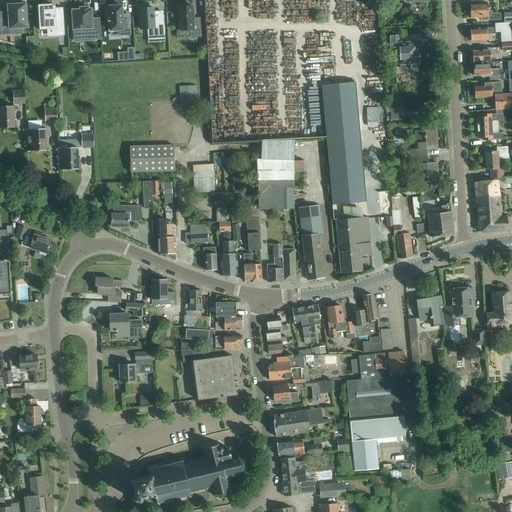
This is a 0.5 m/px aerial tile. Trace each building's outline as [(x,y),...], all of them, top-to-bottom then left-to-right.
[(0,16),(0,29),(0,35),(10,34),(10,28),(27,27),(26,3),(8,4),(8,16),(0,16)] [(179,7),(180,30),(190,30),(191,38),(201,37),(200,17),(193,18),(192,6),(190,6),(189,4),(182,4),(181,6),(179,7)] [(481,20),(488,19),(488,20),(500,19),(500,13),(491,14),(491,15),(488,15),(488,4),(480,4),(470,4),(470,18),(481,17),(481,20)] [(38,5),(39,30),(40,30),(40,28),(54,28),(55,34),(63,34),(64,36),(63,7),(62,7),(62,10),(54,11),(54,8),(54,5),(38,6),(38,5)] [(107,21),(107,22),(110,22),(110,30),(119,30),(119,36),(131,35),(130,19),(123,19),(122,5),(110,6),(105,6),(105,9),(106,21),(107,21)] [(80,10),(72,10),(73,34),(87,33),(88,40),(101,40),(99,18),(91,18),(91,9),(88,9),(88,7),(80,8),(80,10)] [(148,29),(149,37),(165,36),(163,14),(154,15),(154,9),(138,10),(139,30),(148,29)] [(472,41),(482,41),(487,40),(487,34),(495,34),(495,32),(500,32),(501,42),(511,41),(510,22),(494,23),(495,27),(481,28),(471,29),(472,41)] [(417,71),(419,69),(419,64),(420,64),(419,51),(421,51),(420,41),(399,42),(399,35),(390,36),(390,51),(399,50),(400,65),(411,64),(411,69),(413,71),(417,71)] [(502,54),(511,53),(511,45),(511,43),(502,43),(502,54)] [(473,63),(490,62),(490,55),(499,55),(499,48),(493,48),(483,49),(483,50),(472,51),(473,63)] [(490,62),(473,63),(473,75),(484,75),(484,76),(494,76),(500,75),(500,69),(490,69),(490,62)] [(355,82),(322,85),(332,205),(366,202),(355,82)] [(501,82),(494,83),(484,83),(484,85),(474,85),(475,98),(485,97),(492,97),(491,88),(494,88),(494,89),(501,89),(501,82)] [(180,86),(181,106),(198,105),(197,85),(180,86)] [(13,104),(25,103),(25,90),(12,91),(13,104)] [(495,110),(511,108),(511,93),(494,95),(495,110)] [(391,118),(404,118),(403,102),(390,103),(391,118)] [(0,106),(0,128),(15,128),(14,118),(14,106),(0,106)] [(382,107),(367,108),(368,118),(368,125),(379,124),(379,117),(382,117),(382,107)] [(45,122),(57,121),(57,108),(44,109),(45,122)] [(476,128),(491,127),(491,121),(503,120),(502,114),(491,114),(483,115),(483,117),(476,118),(476,128)] [(26,129),(27,141),(27,151),(46,151),(45,124),(41,124),(42,129),(26,129)] [(492,133),(491,127),(476,128),(477,138),(482,137),(482,140),(492,140),(502,139),(502,132),(492,133)] [(410,157),(427,156),(427,149),(436,149),(435,130),(415,131),(416,149),(410,150),(410,157)] [(81,147),(94,147),(93,134),(81,134),(81,147)] [(259,182),(294,181),(294,172),(304,172),(304,160),(294,160),(294,140),(262,140),(263,158),(258,159),(259,182)] [(58,143),(58,160),(59,170),(78,169),(78,159),(77,147),(68,148),(68,144),(66,143),(58,143)] [(175,144),(130,145),(130,171),(175,170),(175,144)] [(498,168),(498,159),(497,155),(508,154),(507,146),(496,147),(497,152),(495,152),(485,152),(486,169),(491,169),(491,178),(503,178),(503,168),(498,168)] [(427,163),(427,156),(410,157),(410,164),(416,164),(418,182),(428,182),(438,181),(437,162),(427,163)] [(213,164),(193,165),(195,192),(215,191),(213,164)] [(475,182),(479,232),(508,230),(507,217),(500,218),(497,180),(475,182)] [(144,193),(152,193),(151,181),(143,181),(144,193)] [(294,181),(259,182),(260,210),(293,209),(293,188),(294,188),(294,181)] [(442,213),(428,214),(431,237),(453,235),(449,204),(447,204),(447,206),(442,206),(442,213)] [(299,207),(306,270),(307,280),(324,278),(323,268),(319,234),(322,233),(319,205),(299,207)] [(109,211),(108,218),(111,218),(111,226),(128,227),(128,221),(140,221),(141,207),(115,206),(115,212),(109,211)] [(401,208),(392,209),(394,225),(403,225),(401,208)] [(167,253),(166,222),(165,210),(160,210),(160,224),(160,237),(158,237),(158,243),(159,253),(167,253)] [(248,251),(260,250),(259,232),(258,217),(246,218),(247,233),(248,251)] [(368,217),(364,217),(336,220),(338,246),(354,245),(354,248),(370,246),(368,217)] [(168,222),(166,222),(167,253),(175,253),(175,243),(175,237),(172,237),(171,221),(168,221),(168,222)] [(190,226),(190,233),(184,233),(185,243),(207,242),(206,225),(190,226)] [(398,249),(399,259),(412,257),(411,247),(409,233),(401,234),(401,231),(403,231),(402,225),(400,225),(393,226),(394,237),(396,237),(398,249)] [(19,226),(15,237),(23,240),(22,243),(31,246),(30,248),(36,250),(33,257),(44,261),(46,255),(46,253),(47,254),(51,240),(44,238),(45,236),(35,232),(34,235),(34,234),(33,237),(25,235),(27,228),(19,226)] [(229,275),(228,241),(222,241),(223,254),(220,254),(221,265),(221,275),(229,275)] [(228,241),(229,275),(238,275),(237,265),(237,253),(234,253),(233,241),(228,241)] [(283,280),(296,280),(295,249),(282,249),(282,244),(273,244),(273,258),(274,258),(274,264),(267,264),(267,272),(267,282),(283,281),(283,280)] [(371,254),(370,246),(354,248),(354,245),(338,246),(340,263),(341,273),(362,271),(360,255),(371,254)] [(217,269),(216,259),(216,247),(203,247),(203,254),(205,254),(206,270),(217,269)] [(243,254),(244,271),(244,281),(250,281),(250,282),(261,282),(261,272),(260,264),(253,264),(252,254),(243,254)] [(0,292),(10,292),(10,293),(11,293),(10,279),(9,275),(10,275),(9,264),(9,261),(9,260),(8,260),(8,262),(0,263),(0,261),(0,260),(0,292)] [(95,286),(97,286),(97,294),(108,295),(107,301),(121,302),(121,292),(115,292),(115,287),(113,287),(113,279),(95,278),(95,286)] [(151,280),(151,305),(175,305),(175,292),(167,292),(167,280),(167,279),(151,279),(151,280)] [(471,299),(473,299),(473,297),(472,287),(451,289),(452,306),(445,306),(446,316),(447,325),(454,325),(453,316),(472,314),(471,299)] [(190,291),(190,311),(201,311),(201,291),(190,291)] [(511,321),(511,301),(511,291),(492,293),(494,314),(486,314),(486,324),(511,321)] [(364,310),(366,324),(372,323),(371,318),(374,317),(371,294),(362,295),(364,310)] [(442,307),(442,304),(440,294),(416,298),(418,308),(419,318),(430,316),(432,326),(443,324),(440,307),(442,307)] [(235,303),(215,303),(216,317),(217,317),(217,323),(215,323),(216,330),(232,330),(242,330),(242,327),(241,325),(241,316),(236,316),(235,303)] [(318,304),(305,306),(307,321),(309,333),(315,332),(313,325),(321,324),(320,319),(319,314),(318,304)] [(307,321),(305,306),(292,309),(293,319),(294,323),(301,322),(304,338),(310,337),(309,333),(307,321)] [(327,308),(329,321),(327,321),(330,338),(337,337),(336,331),(345,329),(346,334),(353,333),(351,322),(345,322),(344,321),(343,321),(341,306),(327,308)] [(364,310),(353,311),(355,321),(357,337),(369,335),(368,333),(369,332),(366,324),(364,310)] [(129,313),(120,314),(110,314),(110,331),(119,330),(120,336),(130,336),(129,313)] [(208,329),(208,317),(184,315),(183,325),(208,329)] [(280,329),(280,330),(281,329),(281,330),(287,330),(287,325),(281,326),(280,318),(266,319),(267,331),(280,329)] [(209,330),(186,329),(185,339),(209,340),(209,330)] [(267,331),(265,331),(267,342),(281,341),(281,342),(286,341),(286,337),(280,337),(280,330),(280,329),(267,331)] [(473,345),(486,345),(485,329),(472,330),(473,345)] [(241,335),(223,336),(214,336),(215,349),(242,348),(241,335)] [(281,348),(281,342),(281,341),(267,342),(268,354),(281,352),(281,353),(287,353),(287,348),(281,348)] [(381,342),(370,343),(371,352),(382,351),(381,342)] [(418,343),(410,343),(411,351),(412,365),(413,371),(421,370),(419,350),(418,343)] [(215,349),(181,351),(182,363),(192,361),(196,390),(198,400),(237,395),(237,392),(238,392),(238,391),(237,391),(236,387),(237,386),(236,386),(236,381),(237,381),(237,380),(235,381),(235,376),(236,376),(236,375),(235,375),(232,355),(224,356),(223,356),(222,349),(215,349)] [(376,378),(361,379),(346,381),(349,411),(402,405),(409,405),(404,351),(374,354),(376,378)] [(133,360),(133,364),(119,365),(120,382),(126,382),(126,383),(128,383),(128,382),(135,382),(135,373),(141,373),(141,369),(152,368),(152,360),(154,360),(154,353),(131,354),(132,360),(133,360)] [(278,363),(268,364),(270,380),(279,379),(291,378),(291,377),(292,377),(293,383),(305,382),(304,375),(302,375),(301,367),(305,367),(303,354),(289,356),(290,361),(278,363)] [(376,378),(374,354),(359,355),(361,379),(376,378)] [(21,370),(28,370),(38,369),(36,355),(9,358),(10,364),(20,363),(21,370)] [(11,370),(3,371),(4,385),(13,384),(11,370)] [(319,381),(321,393),(331,392),(329,380),(319,381)] [(282,385),(272,386),(274,401),(276,401),(276,403),(282,402),(282,404),(290,403),(290,402),(298,401),(297,392),(289,393),(288,384),(282,385)] [(25,389),(11,389),(11,397),(25,397),(25,389)] [(147,404),(155,404),(155,394),(147,395),(147,404)] [(18,432),(17,432),(18,433),(37,432),(37,431),(36,431),(36,424),(41,424),(40,407),(36,407),(36,399),(26,400),(24,400),(24,404),(24,407),(24,408),(23,419),(20,419),(19,422),(18,424),(18,432)] [(402,405),(349,411),(351,441),(381,438),(405,436),(402,405)] [(320,408),(273,415),(275,436),(291,435),(308,432),(307,426),(322,423),(322,420),(320,408)] [(384,462),(381,438),(351,441),(354,465),(384,462)] [(302,439),(277,442),(279,456),(303,454),(322,452),(321,443),(303,445),(302,439)] [(338,451),(348,449),(347,439),(337,440),(338,451)] [(131,480),(130,482),(133,484),(136,497),(134,500),(136,501),(141,500),(142,498),(155,495),(157,505),(159,505),(159,503),(168,501),(168,503),(170,502),(170,500),(178,498),(179,500),(180,500),(180,498),(188,496),(189,498),(191,498),(190,493),(196,491),(196,492),(198,492),(198,490),(206,488),(206,490),(207,490),(207,488),(212,487),(214,494),(213,495),(215,496),(215,495),(219,498),(219,499),(221,499),(221,498),(225,497),(226,498),(227,497),(226,496),(228,492),(229,492),(230,491),(228,490),(225,478),(227,477),(227,475),(233,474),(234,476),(236,475),(235,473),(240,472),(242,474),(243,472),(242,471),(244,467),(246,467),(246,465),(245,465),(244,461),(245,461),(244,459),(242,460),(239,458),(239,456),(238,456),(238,458),(232,460),(229,450),(230,448),(229,448),(228,449),(223,450),(223,449),(224,447),(221,445),(219,447),(218,447),(218,446),(219,444),(217,443),(216,445),(205,447),(203,447),(202,448),(204,449),(207,459),(201,460),(200,459),(199,459),(199,460),(191,462),(191,461),(189,461),(190,463),(183,464),(182,459),(180,460),(181,462),(172,464),(172,462),(170,462),(170,465),(162,467),(161,465),(160,465),(160,468),(151,470),(151,467),(149,468),(151,477),(134,481),(131,480)] [(305,472),(315,471),(314,460),(311,460),(311,455),(306,456),(306,461),(295,462),(294,457),(290,458),(280,459),(282,471),(304,469),(305,472)] [(511,460),(497,463),(499,479),(511,477),(511,460)] [(315,478),(315,471),(305,472),(304,469),(282,471),(283,483),(296,482),(296,476),(305,476),(305,479),(315,478)] [(374,494),(383,494),(382,476),(373,477),(374,494)] [(42,477),(32,478),(30,478),(32,496),(24,497),(25,511),(39,511),(38,497),(45,497),(42,477)] [(298,494),(296,482),(283,483),(284,496),(294,495),(298,494)] [(325,488),(320,488),(320,497),(338,495),(337,484),(325,485),(325,488)] [(0,511),(12,511),(12,506),(4,507),(3,498),(4,498),(3,488),(0,487),(0,511)] [(337,511),(337,503),(331,504),(319,504),(319,511),(337,511)]
